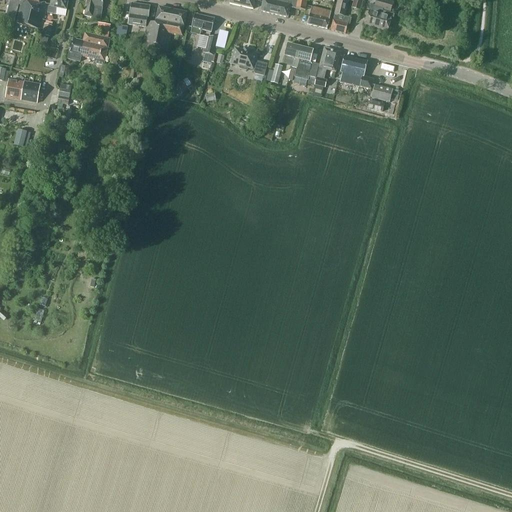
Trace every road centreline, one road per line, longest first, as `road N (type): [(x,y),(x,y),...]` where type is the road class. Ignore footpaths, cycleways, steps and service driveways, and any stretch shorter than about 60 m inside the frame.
road 1 (tertiary): [(511,91),(174,0)]
road 2 (residential): [(74,0),(46,110),(4,103)]
